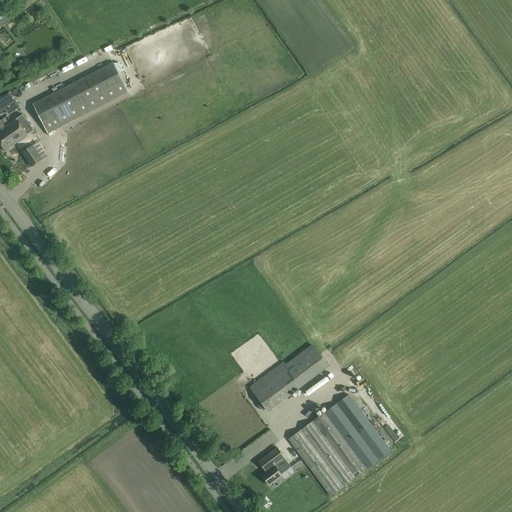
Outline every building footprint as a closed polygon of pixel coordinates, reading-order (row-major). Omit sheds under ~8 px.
[(20,69),(26,66),(23,60),(17,64),(20,69)] [(33,105),(47,134),(128,93),(114,64),(33,105)] [(33,83),(26,86),(28,91),(36,89),(33,83)] [(0,112),(4,109),(8,115),(20,107),(9,92),(1,98),(0,97),(0,112)] [(16,119),(0,129),(0,143),(5,150),(27,135),(16,119)] [(22,153),(31,167),(42,160),(32,146),(22,153)] [(54,159),(46,162),(49,169),(56,166),(54,159)] [(268,412),(329,366),(312,344),(286,364),(284,361),(249,387),(268,412)] [(391,451),(349,394),(288,439),(330,496),(391,451)] [(219,400),(225,406),(230,400),(223,395),(219,400)] [(265,473),(266,473),(264,474),(262,475),(261,475),(261,477),(262,478),(264,479),(269,486),(282,476),(281,475),(291,467),(285,459),(286,459),(277,448),(258,462),(266,472),(265,473)]
